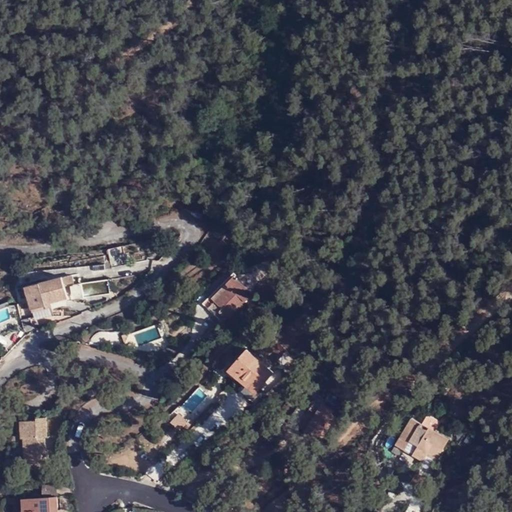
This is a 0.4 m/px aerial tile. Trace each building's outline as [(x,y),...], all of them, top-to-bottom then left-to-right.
[(126,264),(122,246),(108,248),(111,267),(126,264)] [(203,302),(208,307),(229,285),(227,282),(235,275),(232,272),(203,302)] [(62,277),(64,284),(72,284),(71,275),(62,277)] [(229,285),(208,307),(223,322),(237,308),(240,311),(245,307),(243,303),(252,293),(235,275),(227,282),(229,285)] [(25,286),(30,309),(42,306),(45,305),(45,304),(67,298),(64,284),(62,277),(25,286)] [(30,309),(32,316),(43,314),(42,306),(30,309)] [(32,316),(21,319),(21,324),(53,316),(51,312),(43,314),(32,316)] [(274,372),(247,348),(230,366),(258,391),(274,372)] [(288,359),(283,354),(278,360),(284,365),(288,359)] [(227,370),(233,375),(256,394),(258,391),(230,366),(227,370)] [(334,410),(316,398),(298,426),(317,438),(318,436),(323,439),(338,415),(333,412),(334,410)] [(343,407),(339,402),(335,405),(340,410),(343,407)] [(183,429),(187,420),(178,415),(173,424),(183,429)] [(28,437),(30,463),(48,462),(47,449),(45,449),(44,436),(47,436),(46,416),(35,416),(36,419),(24,419),(25,437),(28,437)] [(429,416),(427,423),(439,425),(441,418),(429,416)] [(448,439),(410,417),(392,450),(402,456),(404,450),(424,461),(412,482),(421,487),(448,439)] [(25,463),(30,463),(28,437),(25,437),(24,419),(19,420),(21,438),(23,438),(25,463)] [(53,495),(53,490),(43,488),(44,496),(53,495)] [(57,495),(53,495),(44,496),(15,498),(16,510),(23,509),(22,511),(58,511),(58,508),(57,495)]
